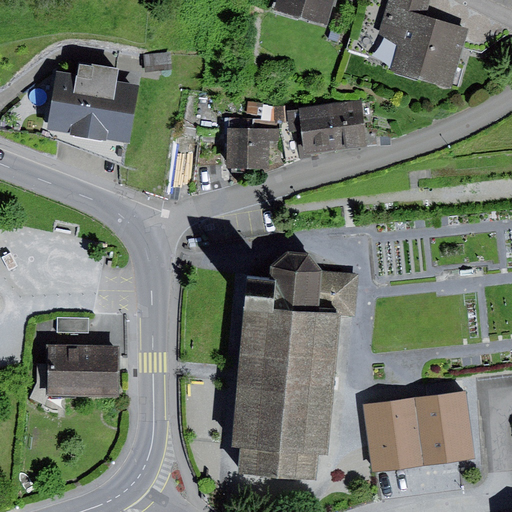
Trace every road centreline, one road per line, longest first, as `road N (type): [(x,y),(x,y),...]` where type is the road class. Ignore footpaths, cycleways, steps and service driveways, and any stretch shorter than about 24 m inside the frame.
road 1 (residential): [(143,236),(437,140),(511,103)]
road 2 (residential): [(139,477),(152,441),(154,360),(153,264),(143,236)]
road 3 (unknown): [(153,264),(0,319)]
road 4 (residential): [(143,236),(91,201),(0,166)]
